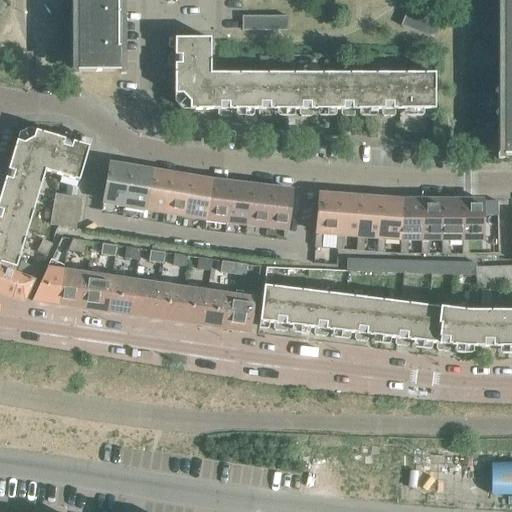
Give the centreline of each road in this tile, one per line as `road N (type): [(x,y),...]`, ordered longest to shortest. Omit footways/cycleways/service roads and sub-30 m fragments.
road 1 (residential): [(511,383),(0,322)]
road 2 (unclassified): [(511,424),(202,422),(0,392)]
road 3 (residential): [(511,181),(370,177),(152,151)]
road 4 (unclassified): [(0,462),(346,511)]
road 5 (residential): [(152,151),(66,104),(5,100)]
road 6 (residential): [(152,151),(153,22)]
